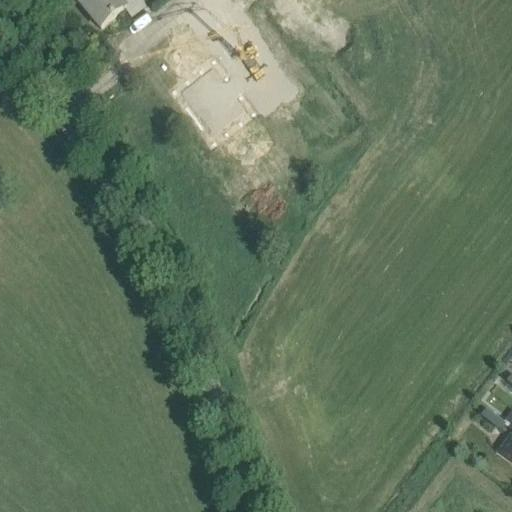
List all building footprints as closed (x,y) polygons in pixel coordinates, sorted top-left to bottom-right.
[(117,3),(119,0),(82,0),(78,4),(101,32),(125,12),(117,3)] [(241,0),(223,11),(313,157),(356,131),(320,73),(328,68),(301,24),(286,33),(265,0),(241,0)] [(197,24),(158,48),(237,177),(276,153),(197,24)] [(487,412),(481,419),(490,426),(496,419),(487,412)] [(496,419),(490,426),(500,434),(506,426),(496,419)] [(498,450),(496,453),(511,465),(511,436),(510,435),(509,436),(511,439),(501,453),(498,450)]
